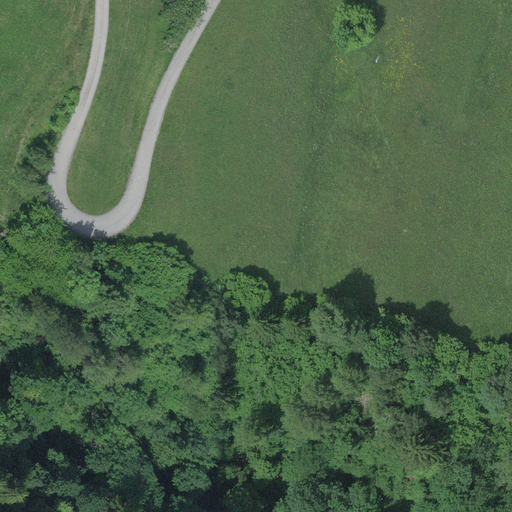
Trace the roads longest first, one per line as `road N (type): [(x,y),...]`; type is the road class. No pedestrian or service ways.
road 1 (track): [(93,227),(116,221),(132,202),(167,81),(213,0)]
road 2 (track): [(100,0),(97,54),(59,163),(57,196),(69,217),(93,227)]
